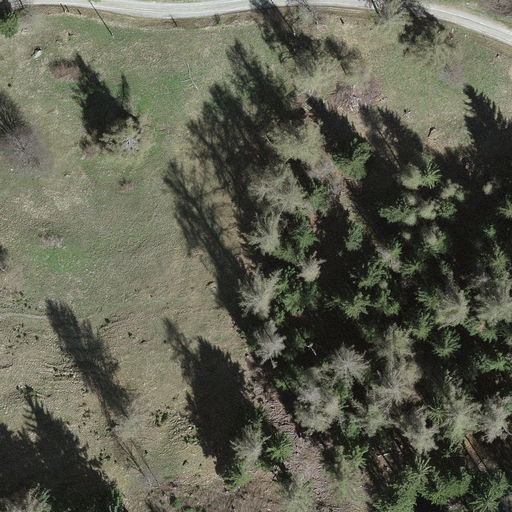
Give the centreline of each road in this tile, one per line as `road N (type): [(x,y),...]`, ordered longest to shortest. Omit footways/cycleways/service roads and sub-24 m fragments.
road 1 (track): [(357,0),(445,10),(511,33)]
road 2 (track): [(90,0),(158,10),(242,0)]
